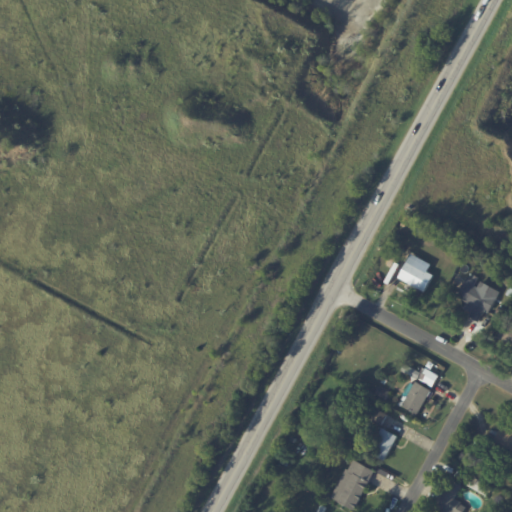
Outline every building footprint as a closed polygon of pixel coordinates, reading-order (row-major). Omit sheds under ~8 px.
[(420,288),(400,277),(410,260),(435,274),(426,292),(420,288)] [(478,319),(472,315),(473,312),(466,308),(469,302),(459,296),(470,276),(478,281),(476,285),(499,298),(491,312),(486,310),(481,320),(478,319)] [(501,307),(506,309),(503,316),(498,313),(501,307)] [(511,352),(511,350),(511,344),(499,337),(508,322),(511,324),(511,352)] [(406,364),(423,372),(420,378),(403,370),(406,364)] [(432,391),(419,414),(404,405),(418,381),(433,390),(432,391)] [(388,390),(391,392),(387,399),(377,393),(381,386),(388,390)] [(389,415),(383,426),(367,418),(374,406),(389,414),(389,415)] [(502,444),(497,441),(505,426),(511,429),(511,457),(505,453),(508,447),(502,444)] [(384,427),(399,436),(386,460),(371,452),(384,427)] [(376,472),(356,510),(332,498),(348,468),(350,469),(355,459),(377,471),(376,472)] [(464,485),(457,498),(463,502),(462,503),(469,507),(466,511),(445,511),(447,508),(440,505),(454,480),(464,485)] [(480,481),(488,486),(485,491),(477,486),(480,481)]
